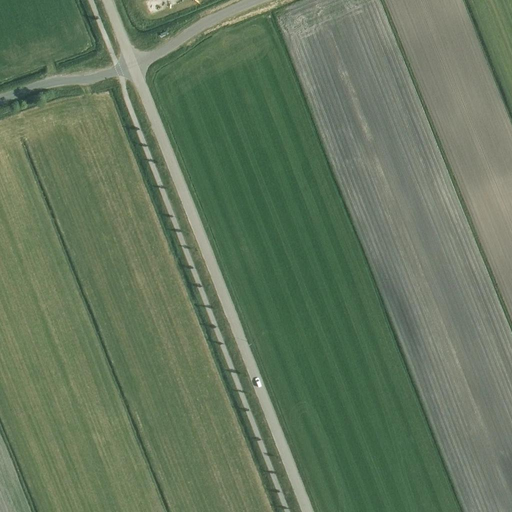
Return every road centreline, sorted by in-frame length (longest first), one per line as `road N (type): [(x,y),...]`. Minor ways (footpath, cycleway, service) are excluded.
road 1 (tertiary): [(306,511),(132,64)]
road 2 (unclassified): [(132,64),(255,0)]
road 3 (unclassified): [(0,99),(132,64)]
